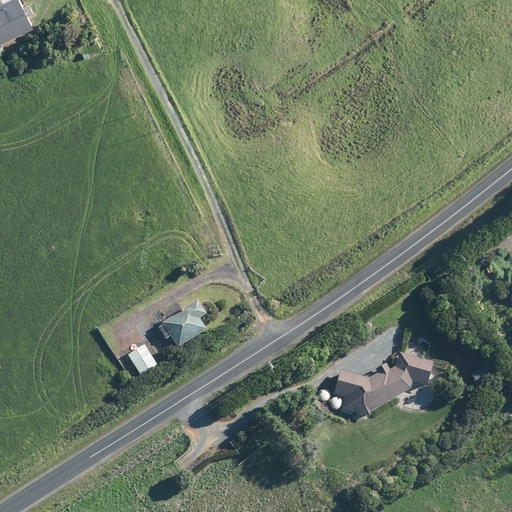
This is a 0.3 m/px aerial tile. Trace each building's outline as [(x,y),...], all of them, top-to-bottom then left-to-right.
[(0,0),(0,45),(33,30),(20,2),(18,0),(0,0)] [(168,318),(171,322),(160,328),(168,342),(173,339),(179,350),(208,332),(201,321),(208,317),(200,304),(183,314),(181,310),(168,318)] [(159,368),(146,347),(129,357),(142,378),(159,368)] [(396,370),(391,373),(388,367),(380,372),(382,376),(371,381),(343,372),(335,396),(347,400),(344,411),(371,420),(373,413),(420,386),(427,388),(435,366),(401,355),(400,359),(396,370)] [(496,376),(489,366),(473,376),(480,387),(496,376)]
